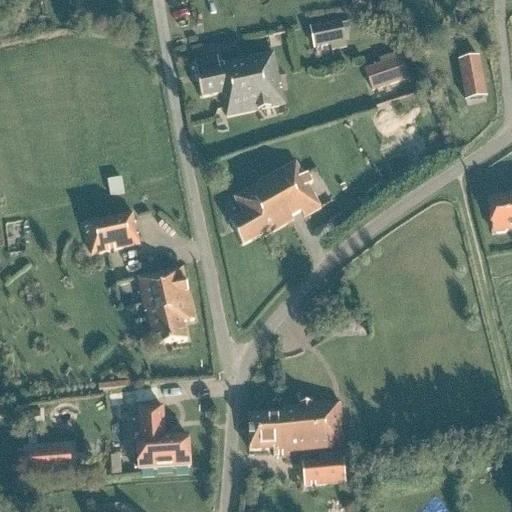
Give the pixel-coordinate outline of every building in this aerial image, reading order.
[(341,23),(309,29),(314,51),(330,48),(332,54),(347,51),(341,23)] [(219,68),(218,60),(194,65),(197,77),(196,77),(202,101),(222,96),(227,120),(284,108),(273,57),(219,68)] [(381,67),(365,73),(372,93),(408,81),(401,61),(395,63),(394,58),(379,63),(381,67)] [(458,64),(465,103),(486,99),(479,60),(458,64)] [(367,121),(354,129),(374,163),(388,155),(384,148),(387,146),(403,171),(428,156),(409,124),(383,140),(384,140),(380,142),(367,121)] [(242,214),(229,223),(242,248),(263,238),(264,240),(293,223),(291,219),(300,214),(304,220),(320,211),(306,188),(313,184),(307,175),(301,178),(293,164),(233,200),(242,214)] [(511,199),(489,203),(493,235),(511,232),(511,199)] [(91,258),(139,247),(137,238),(136,238),(133,226),(134,226),(132,216),(84,227),(91,258)] [(158,276),(154,277),(135,281),(143,316),(147,315),(155,350),(187,343),(183,325),(193,323),(182,271),(158,276)] [(158,384),(109,386),(110,407),(159,405),(158,384)] [(281,409),(282,460),(345,454),(340,405),(334,406),(334,403),(281,409)] [(282,460),(281,409),(280,409),(280,416),(248,418),(249,453),(273,452),(274,460),(281,459),(282,460)] [(137,442),(138,457),(134,458),(134,472),(139,471),(139,473),(190,470),(187,438),(165,440),(162,410),(137,412),(139,442),(137,442)] [(355,417),(355,437),(380,436),(380,416),(355,417)] [(54,455),(28,457),(30,476),(56,474),(70,473),(68,454),(54,455)] [(345,486),(343,461),(302,465),(304,490),(345,486)]
